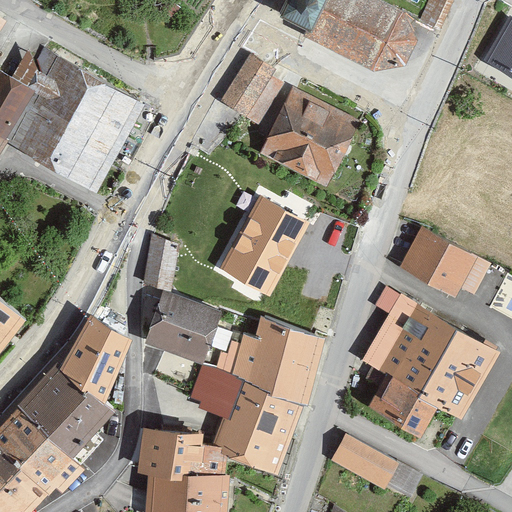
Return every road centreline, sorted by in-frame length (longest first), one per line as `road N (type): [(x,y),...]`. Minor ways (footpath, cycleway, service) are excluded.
road 1 (unclassified): [(296,511),(424,113)]
road 2 (secondary): [(0,394),(83,297),(186,101)]
road 3 (unclassified): [(424,113),(235,18)]
road 4 (residential): [(11,0),(186,101)]
road 5 (residential): [(424,113),(472,0)]
